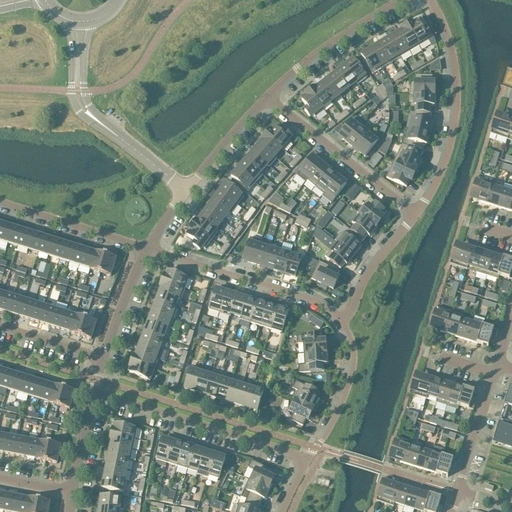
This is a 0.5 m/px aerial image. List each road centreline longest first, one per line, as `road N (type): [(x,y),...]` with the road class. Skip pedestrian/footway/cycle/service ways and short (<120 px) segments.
road 1 (residential): [(414,215),(448,148),(456,94),(447,36),(429,0)]
road 2 (residential): [(307,458),(93,391)]
road 3 (residential): [(147,248),(314,301),(340,321)]
road 4 (residential): [(414,215),(271,96)]
road 5 (residential): [(271,96),(403,0)]
road 6 (residential): [(147,248),(0,203)]
road 7 (residential): [(340,321),(354,353),(352,372),(307,458)]
road 8 (residential): [(340,321),(414,215)]
road 9 (residential): [(187,190),(271,96)]
road 10 (residential): [(456,492),(493,375)]
